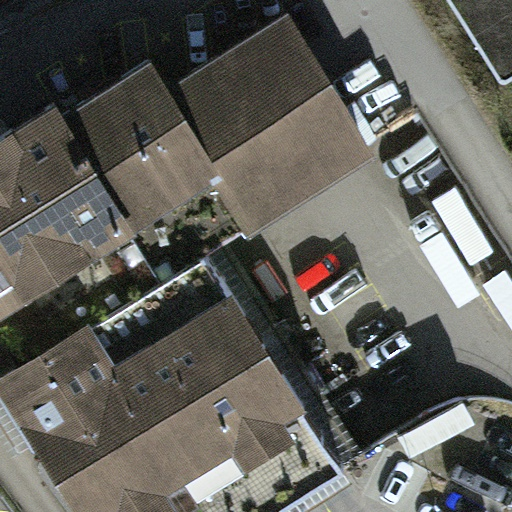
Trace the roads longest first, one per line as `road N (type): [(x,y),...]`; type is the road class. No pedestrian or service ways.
road 1 (unknown): [(262,0),(0,122)]
road 2 (unknown): [(511,200),(386,5),(375,0)]
